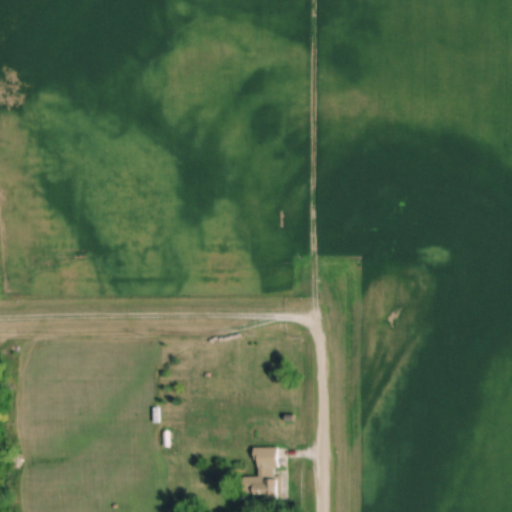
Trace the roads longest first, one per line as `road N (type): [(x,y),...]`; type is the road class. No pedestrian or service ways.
road 1 (track): [(315,325),(307,0)]
road 2 (track): [(315,325),(238,315),(0,320)]
road 3 (residential): [(322,511),(315,325)]
